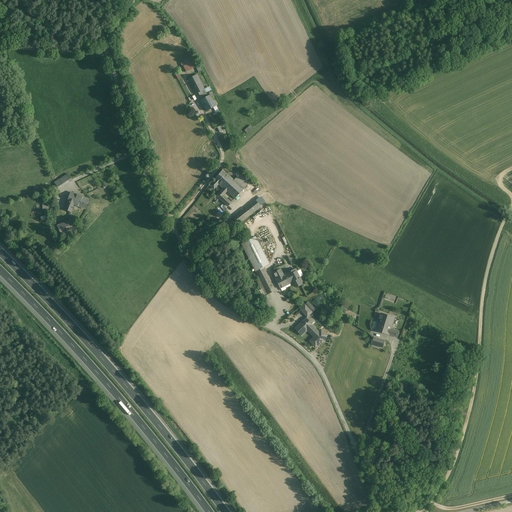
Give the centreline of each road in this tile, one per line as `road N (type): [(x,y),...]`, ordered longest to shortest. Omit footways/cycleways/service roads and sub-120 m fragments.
road 1 (unclassified): [(386,511),(311,356),(214,293),(186,256),(141,150),(93,0)]
road 2 (motorway): [(225,511),(125,376),(0,243)]
road 3 (motorway): [(0,269),(111,384),(210,511)]
road 4 (track): [(421,511),(463,435),(484,285),(511,208)]
road 5 (track): [(223,161),(331,65)]
